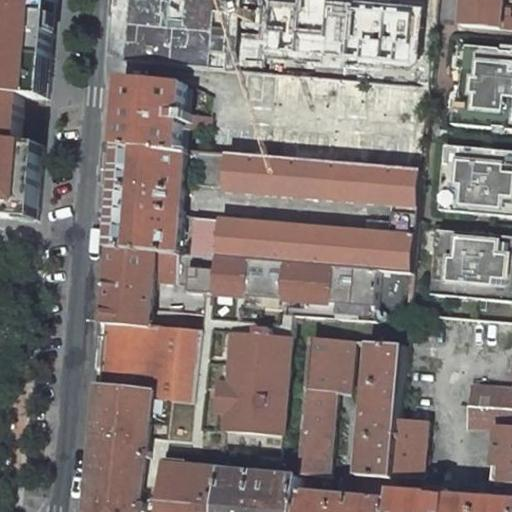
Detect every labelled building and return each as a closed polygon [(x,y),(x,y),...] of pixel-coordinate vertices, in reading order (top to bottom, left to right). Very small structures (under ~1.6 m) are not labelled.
[(0,0),(0,218),(40,222),(46,148),(23,146),(27,99),(50,100),(58,0),(0,0)] [(503,30),(505,0),(465,0),(464,26),(503,30)] [(456,101),(453,125),(495,129),(495,127),(508,129),(508,131),(511,130),(511,52),(502,52),(503,50),(468,46),(468,49),(461,49),(459,70),(464,70),(460,101),(456,101)] [(216,155),(426,172),(433,89),(380,85),(278,76),(273,140),(217,136),(216,155)] [(122,147),(184,152),(186,131),(195,132),(196,117),(187,116),(190,87),(127,81),(122,147)] [(206,91),(203,134),(217,136),(221,95),(206,91)] [(203,134),(201,154),(216,155),(217,136),(203,134)] [(216,155),(201,154),(184,152),(122,147),(117,193),(113,250),(416,276),(426,172),(216,155)] [(445,161),(440,211),(511,218),(511,152),(451,147),(450,161),(445,161)] [(437,281),(436,296),(511,303),(511,295),(511,238),(438,231),(433,281),(437,281)] [(409,349),(412,316),(413,316),(416,276),(113,250),(106,325),(206,332),(242,335),(317,341),(409,349)] [(106,325),(90,511),(145,511),(156,412),(168,413),(170,403),(200,405),(206,332),(106,325)] [(170,403),(168,413),(156,412),(145,511),(225,511),(229,474),(230,460),(242,335),(206,332),(200,405),(170,403)] [(230,460),(255,460),(254,476),(229,474),(225,511),(303,511),(306,481),(279,478),(281,463),(307,465),(317,341),(242,335),(230,460)] [(306,481),(303,511),(394,511),(403,420),(409,349),(317,341),(307,465),(306,481)] [(431,423),(403,420),(394,511),(511,511),(511,391),(475,388),(471,426),(501,429),(496,484),(507,485),(506,503),(453,498),(453,492),(435,491),(435,497),(412,495),(414,479),(426,480),(431,423)]
